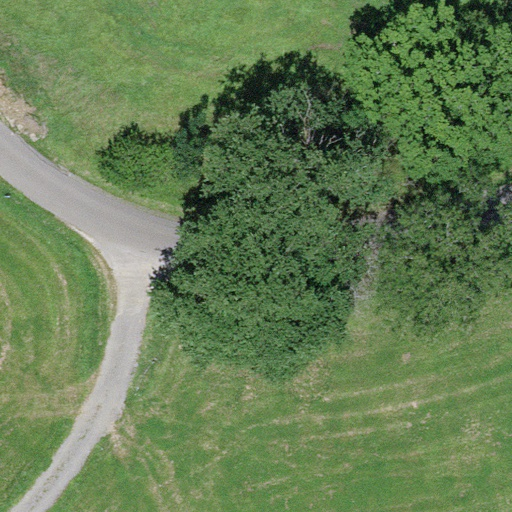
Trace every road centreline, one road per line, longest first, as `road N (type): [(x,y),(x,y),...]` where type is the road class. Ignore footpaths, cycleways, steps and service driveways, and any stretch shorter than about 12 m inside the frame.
road 1 (unclassified): [(0,128),(88,213),(214,232),(511,214)]
road 2 (track): [(149,223),(78,437),(2,511)]
